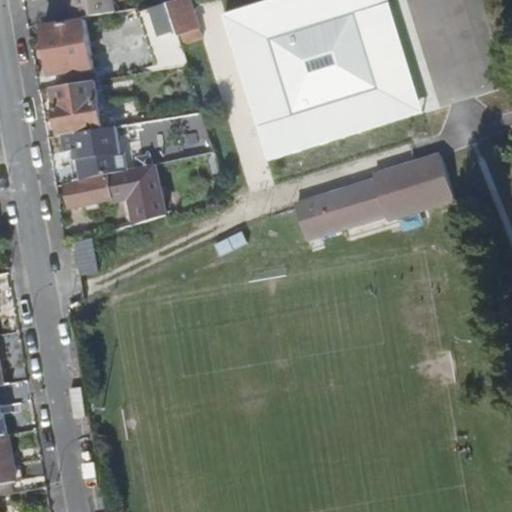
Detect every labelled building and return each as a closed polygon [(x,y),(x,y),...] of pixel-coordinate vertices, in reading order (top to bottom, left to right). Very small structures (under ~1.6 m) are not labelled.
[(71,0),(75,20),(118,12),(115,0),(71,0)] [(172,3),(186,47),(207,39),(192,0),(179,0),(172,3)] [(269,158),(427,115),(395,0),(258,0),(228,8),(269,158)] [(140,8),(160,70),(191,65),(186,47),(172,3),(140,8)] [(47,27),(56,76),(96,69),(87,20),(75,22),(47,27)] [(56,88),(64,137),(69,136),(106,130),(98,81),(56,88)] [(121,127),(126,153),(130,153),(133,170),(139,169),(132,125),(121,127)] [(69,136),(72,153),(78,152),(80,162),(82,161),(86,180),(111,175),(133,170),(130,153),(126,153),(121,127),(106,130),(69,136)] [(72,153),(77,182),(86,180),(82,161),(80,162),(78,152),(72,153)] [(211,154),(216,172),(223,171),(218,153),(211,154)] [(378,181),(298,205),(308,240),(388,216),(390,221),(457,200),(443,156),(376,176),(378,181)] [(112,177),(86,183),(78,184),(71,186),(76,208),(116,200),(117,202),(136,198),(141,223),(170,214),(160,165),(139,169),(133,170),(111,175),(112,177)] [(79,242),(85,275),(103,272),(97,237),(79,242)] [(0,436),(0,484),(12,482),(20,481),(12,434),(0,436)] [(0,484),(0,496),(14,494),(12,482),(0,484)]
